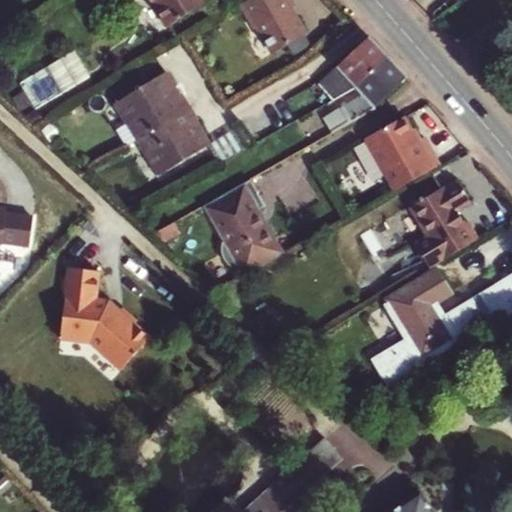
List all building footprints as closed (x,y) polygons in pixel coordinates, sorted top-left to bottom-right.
[(126,0),(128,3),(132,0),(149,0),(166,27),(207,3),(204,0),(126,0)] [(256,28),(258,27),(274,52),(307,33),(291,7),(295,4),(292,0),(248,0),(241,4),(256,28)] [(331,102),(356,88),(388,58),(369,38),(321,83),(331,102)] [(92,75),(75,50),(22,83),(39,108),(92,75)] [(366,115),(405,80),(406,78),(388,58),(356,88),(364,96),(322,120),(331,135),(366,115)] [(212,146),(198,124),(200,123),(183,95),(181,96),(168,74),(116,104),(160,177),(212,146)] [(363,140),(393,193),(400,189),(439,167),(424,139),(422,140),(417,143),(411,132),(403,118),(363,140)] [(416,129),(411,132),(417,143),(422,140),(416,129)] [(243,270),(246,276),(285,253),(261,209),(266,206),(251,179),(206,205),(224,237),(222,243),(222,248),(222,254),(225,259),(228,263),(232,267),(237,269),(243,270)] [(415,245),(429,269),(479,239),(468,222),(464,224),(456,211),(470,202),(459,182),(444,191),(442,188),(411,207),(429,238),(415,245)] [(0,243),(1,244),(20,246),(24,217),(6,215),(6,210),(0,208),(0,243)] [(24,217),(20,246),(29,248),(33,219),(24,217)] [(438,268),(386,300),(422,360),(451,343),(429,309),(434,306),(454,294),(438,268)] [(91,343),(121,370),(150,338),(135,325),(137,323),(122,309),(120,311),(109,302),(96,300),(99,272),(69,269),(68,279),(66,292),(61,339),(91,343)] [(455,340),(434,306),(429,309),(451,343),(455,340)] [(321,353),(313,339),(285,356),(297,367),(321,353)] [(265,358),(273,366),(283,358),(275,349),(265,358)] [(289,471),(244,511),(296,511),(353,461),(330,434),(289,471)] [(317,511),(362,471),(353,461),(296,511),(317,511)] [(432,511),(421,494),(394,511),(432,511)]
